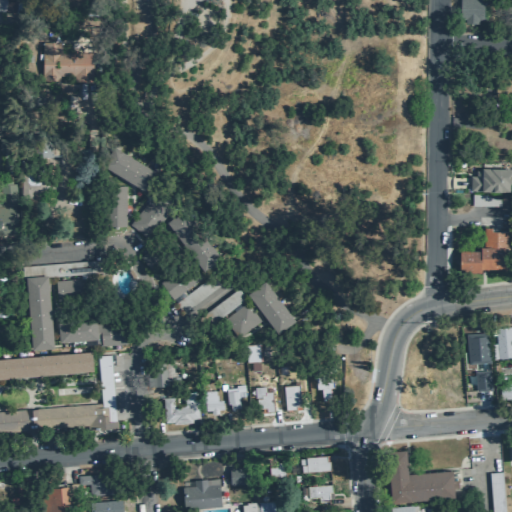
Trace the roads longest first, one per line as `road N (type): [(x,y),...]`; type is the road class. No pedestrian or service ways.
road 1 (residential): [(436,306),(440,45),(433,0)]
road 2 (residential): [(149,511),(138,342),(164,309),(132,265)]
road 3 (residential): [(366,511),(363,457),(393,337),(410,315),(436,306)]
road 4 (residential): [(145,448),(372,430)]
road 5 (residential): [(0,459),(145,448)]
road 6 (residential): [(372,430),(511,417)]
road 7 (residential): [(0,254),(102,247),(132,265)]
